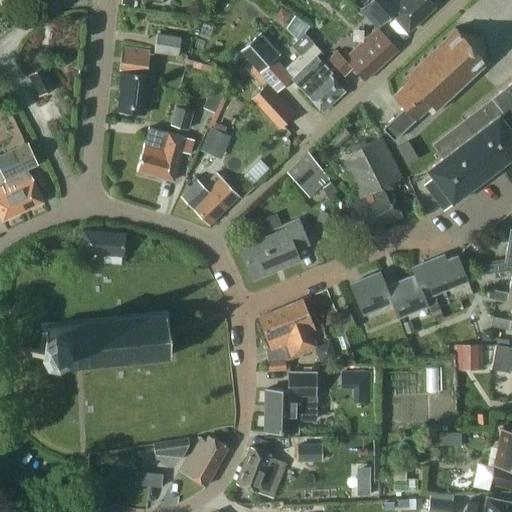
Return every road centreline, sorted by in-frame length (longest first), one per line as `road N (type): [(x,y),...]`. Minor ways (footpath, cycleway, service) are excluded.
road 1 (residential): [(203,242),(461,0)]
road 2 (residential): [(240,311),(392,244),(457,241),(511,202)]
road 3 (residential): [(169,511),(212,490),(233,456),(245,409),(240,311)]
road 4 (residential): [(85,210),(105,0)]
road 5 (residential): [(203,242),(157,221),(85,210)]
